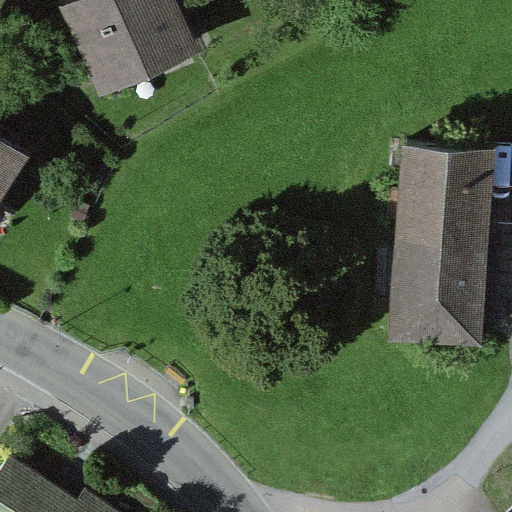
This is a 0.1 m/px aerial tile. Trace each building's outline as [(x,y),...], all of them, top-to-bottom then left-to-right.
[(173,0),(77,0),(61,7),(101,99),(199,56),(173,0)] [(0,205),(30,159),(0,139),(0,205)] [(501,145),(399,139),(388,335),(490,340),(501,145)] [(77,200),(70,217),(84,223),(91,206),(77,200)] [(80,503),(13,459),(0,479),(0,511),(121,511),(89,490),(80,503)]
